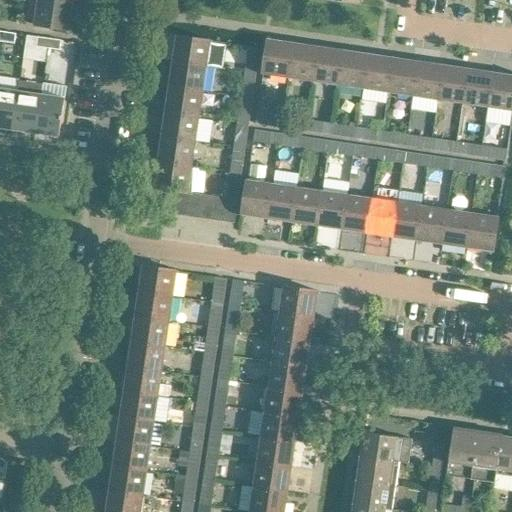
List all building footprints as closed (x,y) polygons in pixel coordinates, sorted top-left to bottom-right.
[(68,27),(72,4),(41,0),(38,0),(35,23),(34,22),(33,24),(71,30),(71,29),(71,28),(68,27)] [(4,32),(3,42),(15,43),(16,34),(4,32)] [(177,38),(174,61),(207,65),(210,42),(212,43),(212,41),(174,35),(174,37),(177,38)] [(38,37),(36,47),(48,48),(49,38),(38,37)] [(268,37),(263,74),(266,75),(266,73),(287,77),(292,43),(269,40),(270,37),(268,37)] [(49,38),(48,48),(60,50),(61,40),(49,38)] [(317,47),(292,43),(287,77),(312,80),(317,47)] [(249,47),(245,71),(256,73),(260,48),(257,48),(251,47),(249,47)] [(343,51),(317,47),(312,80),(338,84),(343,51)] [(368,55),(343,51),(338,84),(363,88),(368,55)] [(393,58),(368,55),(363,88),(388,92),(393,58)] [(418,62),(393,58),(388,92),(413,95),(418,62)] [(203,91),(207,65),(174,61),(170,86),(203,91)] [(444,66),(418,62),(413,95),(439,99),(444,66)] [(469,70),(444,66),(439,99),(464,103),(469,70)] [(494,73),(469,70),(464,103),(489,106),(494,73)] [(245,71),(241,96),(252,98),(256,73),(245,71)] [(511,75),(494,73),(489,106),(511,110),(511,111),(511,75)] [(0,127),(14,129),(20,91),(21,81),(0,77),(0,127)] [(20,91),(14,129),(37,133),(42,95),(44,84),(21,81),(20,91)] [(42,95),(37,133),(59,136),(65,98),(66,88),(44,84),(42,95)] [(170,86),(166,111),(199,116),(203,91),(170,86)] [(241,96),(237,122),(249,123),(252,98),(241,96)] [(256,123),(280,126),(281,115),(283,103),(259,99),(257,111),(256,123)] [(195,142),(199,116),(166,111),(162,137),(195,142)] [(280,126),(305,130),(307,119),(281,115),(280,126)] [(305,130),(330,134),(332,123),(307,119),(305,130)] [(237,122),(233,147),(245,149),(249,123),(237,122)] [(330,134),(356,138),(357,126),(332,123),(330,134)] [(356,138),(381,142),(382,130),(357,126),(356,138)] [(253,140),(277,144),(279,132),(254,128),(253,140)] [(381,142),(406,145),(408,134),(382,130),(381,142)] [(277,144),(303,147),(304,136),(279,132),(277,144)] [(406,145),(431,149),(433,138),(408,134),(406,145)] [(303,147),(328,151),(329,140),(304,136),(303,147)] [(162,137),(159,162),(192,167),(195,142),(162,137)] [(431,149),(457,153),(458,142),(433,138),(431,149)] [(328,151),(353,155),(355,144),(329,140),(328,151)] [(457,153),(482,157),(484,145),(458,142),(457,153)] [(353,155),(378,159),(380,147),(355,144),(353,155)] [(507,149),(484,145),(482,157),(506,160),(507,149)] [(233,147),(230,173),(241,174),(245,149),(233,147)] [(378,159),(404,163),(405,151),(380,147),(378,159)] [(404,163),(429,166),(430,155),(405,151),(404,163)] [(429,166),(454,170),(456,159),(430,155),(429,166)] [(454,170),(479,174),(481,163),(456,159),(454,170)] [(188,190),(192,167),(159,162),(155,185),(152,185),(152,187),(166,189),(178,191),(188,192),(189,190),(188,190)] [(505,166),(481,163),(479,174),(503,178),(505,166)] [(241,174),(230,173),(226,198),(237,199),(241,174)] [(244,213),(267,217),(271,185),(250,182),(250,179),(247,178),(241,216),(243,216),(244,213)] [(267,217),(292,221),(296,189),(271,185),(267,217)] [(175,214),(178,191),(166,189),(163,213),(175,214)] [(292,221),(317,224),(322,192),(296,189),(292,221)] [(175,214),(187,216),(190,192),(190,190),(189,190),(188,192),(178,191),(175,214)] [(187,216),(199,218),(202,194),(190,192),(187,216)] [(317,224),(342,228),(347,196),(322,192),(317,224)] [(199,218),(210,219),(214,196),(202,194),(199,218)] [(210,219),(222,221),(226,198),(214,196),(210,219)] [(342,228),(368,232),(372,200),(347,196),(342,228)] [(226,198),(222,221),(234,223),(238,199),(237,199),(226,198)] [(368,232),(393,235),(397,204),(372,200),(368,232)] [(393,235),(418,239),(423,207),(397,204),(393,235)] [(418,239),(443,243),(448,211),(423,207),(418,239)] [(443,243),(469,247),(473,215),(448,211),(443,243)] [(498,215),(497,215),(496,215),(496,218),(473,215),(469,247),(491,250),(491,253),(493,253),(498,215)] [(173,294),(176,272),(178,273),(178,271),(140,265),(140,266),(140,267),(143,267),(140,289),(173,294)] [(196,276),(197,293),(211,292),(210,275),(196,276)] [(216,277),(212,300),(223,302),(227,279),(216,277)] [(233,280),(229,303),(241,304),(244,281),(233,280)] [(319,293),(319,292),(319,291),(282,286),(282,288),(283,288),(280,310),(313,315),(316,293),(319,293)] [(140,289),(136,315),(169,320),(173,294),(140,289)] [(220,327),(223,302),(212,300),(209,325),(220,327)] [(237,330),(241,304),(229,303),(226,328),(237,330)] [(309,340),(313,315),(280,310),(276,335),(309,340)] [(136,315),(132,340),(165,345),(169,320),(136,315)] [(216,352),(220,327),(209,325),(205,351),(216,352)] [(235,340),(237,330),(226,328),(222,353),(233,355),(242,356),(244,341),(235,340)] [(276,335),(273,361),(306,366),(309,340),(276,335)] [(132,340),(128,366),(161,370),(165,345),(132,340)] [(212,378),(216,352),(205,351),(201,376),(212,378)] [(230,380),(233,355),(222,353),(218,379),(230,380)] [(302,391),(306,366),(273,361),(269,386),(302,391)] [(128,366),(125,391),(158,396),(161,370),(128,366)] [(212,378),(201,376),(191,375),(188,394),(199,395),(198,402),(209,403),(212,378)] [(226,406),(230,380),(218,379),(215,404),(226,406)] [(269,386),(265,412),(298,416),(302,391),(269,386)] [(125,391),(121,416),(154,421),(158,396),(125,391)] [(205,429),(209,403),(198,402),(194,427),(205,429)] [(222,431),(226,406),(215,404),(211,429),(222,431)] [(294,442),(298,416),(265,412),(261,437),(294,442)] [(121,416),(117,442),(150,446),(154,421),(121,416)] [(201,454),(205,429),(194,427),(190,452),(201,454)] [(477,431),(454,427),(447,475),(470,478),(477,431)] [(218,456),(222,431),(211,429),(207,455),(218,456)] [(361,440),(359,456),(399,462),(408,463),(411,439),(402,437),(363,432),(363,431),(361,440)] [(477,431),(470,478),(492,481),(494,482),(501,434),(477,431)] [(494,482),(493,488),(511,490),(511,435),(501,434),(494,482)] [(261,437),(258,462),(291,467),(294,442),(261,437)] [(117,442),(113,467),(146,472),(150,446),(117,442)] [(435,442),(432,467),(442,468),(445,444),(443,444),(435,442)] [(198,479),(201,454),(190,452),(187,478),(198,479)] [(215,482),(218,456),(207,455),(203,480),(215,482)] [(359,456),(356,480),(395,486),(399,462),(359,456)] [(287,492),(291,467),(258,462),(254,488),(287,492)] [(110,492),(143,497),(146,472),(113,467),(110,492)] [(438,492),(442,468),(432,467),(428,491),(438,492)] [(194,505),(198,479),(187,478),(183,503),(194,505)] [(211,507),(215,482),(203,480),(200,506),(211,507)] [(356,480),(352,503),(392,509),(395,486),(356,480)] [(254,488),(250,511),(284,511),(287,492),(254,488)] [(428,491),(425,511),(435,511),(438,492),(428,491)] [(140,511),(143,497),(110,492),(106,511),(140,511)] [(465,511),(466,508),(468,496),(462,496),(460,507),(442,505),(441,511),(465,511)] [(468,496),(466,508),(465,511),(490,511),(491,503),(483,502),(482,510),(472,509),(474,497),(468,496)] [(192,511),(194,505),(183,503),(181,511),(192,511)] [(352,503),(350,511),(391,511),(392,509),(352,503)]
